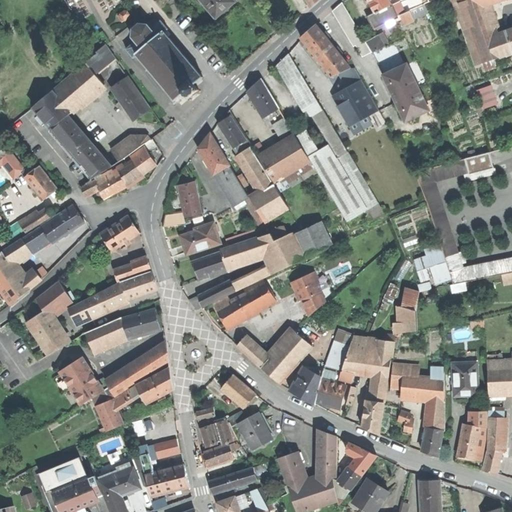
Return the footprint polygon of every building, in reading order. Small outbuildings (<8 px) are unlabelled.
[(201,0),(203,2),(217,18),(226,10),(236,2),(234,0),(201,0)] [(370,0),(376,12),(393,4),(390,0),(370,0)] [(454,0),(478,65),(482,63),(462,8),(459,0),(454,0)] [(482,63),(508,54),(501,34),(489,0),(462,8),(482,63)] [(364,56),(372,51),(344,1),(334,10),(355,45),(357,44),(364,56)] [(402,1),(394,4),(399,15),(401,14),(407,12),(402,1)] [(394,3),(393,4),(376,12),(369,15),(376,29),(391,21),(396,19),(396,20),(403,17),(401,14),(399,15),(394,4),(394,3)] [(119,14),(123,21),(130,17),(130,14),(127,10),(125,10),(119,14)] [(411,10),(407,12),(401,14),(403,17),(406,25),(416,20),(411,10)] [(405,25),(406,25),(403,17),(396,20),(396,19),(391,21),(393,24),(402,19),(405,25)] [(157,18),(149,23),(152,27),(159,21),(157,18)] [(169,28),(162,19),(159,21),(152,27),(149,23),(141,22),(133,28),(133,36),(136,40),(127,49),(134,57),(138,54),(176,101),(184,93),(189,99),(191,98),(199,90),(200,89),(196,84),(205,76),(166,32),(169,28)] [(302,37),(321,61),(337,49),(317,25),(310,31),(302,37)] [(92,43),(96,41),(88,28),(84,30),(92,43)] [(511,29),(501,34),(508,54),(511,52),(511,29)] [(97,52),(98,53),(108,65),(117,58),(106,44),(97,52)] [(86,54),(91,60),(97,54),(93,49),(86,54)] [(351,67),(337,49),(321,61),(333,76),(351,67)] [(313,116),(314,116),(325,109),(291,52),(278,65),(306,111),(309,110),(313,116)] [(91,60),(87,63),(97,74),(108,65),(98,53),(97,54),(91,60)] [(87,63),(54,91),(72,113),(106,84),(97,74),(87,63)] [(396,70),(385,75),(407,120),(430,109),(408,64),(396,70)] [(352,108),(368,98),(350,73),(335,84),(341,93),(352,108)] [(150,109),(128,77),(113,88),(121,101),(126,107),(135,120),(143,114),(150,109)] [(265,117),(281,107),(264,78),(256,85),(250,91),(265,117)] [(480,89),(486,108),(500,103),(493,85),(480,89)] [(201,92),(199,90),(191,98),(193,100),(201,92)] [(34,107),(53,129),(69,115),(72,113),(54,91),(34,107)] [(121,110),(126,107),(121,101),(117,104),(121,110)] [(377,104),(366,111),(377,128),(387,121),(377,104)] [(336,153),(347,146),(337,129),(325,109),(314,116),(330,144),(336,153)] [(337,129),(347,146),(377,128),(366,111),(337,129)] [(95,177),(113,166),(69,115),(53,129),(84,166),(95,177)] [(239,145),(248,139),(233,115),(221,122),(236,147),(239,145)] [(273,125),(285,144),(298,136),(286,117),(273,125)] [(298,136),(310,156),(320,150),(308,130),(298,136)] [(200,148),(215,173),(231,164),(212,133),(206,141),(200,148)] [(113,151),(120,161),(144,144),(151,140),(148,135),(135,135),(113,151)] [(274,181),(312,158),(310,156),(298,136),(285,144),(277,149),(268,154),(261,159),(274,181)] [(144,144),(146,147),(148,150),(150,149),(155,150),(159,147),(153,138),(151,140),(144,144)] [(252,146),(248,139),(239,145),(243,152),(252,146)] [(253,146),(261,159),(268,154),(260,142),(253,146)] [(338,157),(336,153),(330,144),(325,147),(320,150),(310,156),(312,158),(318,169),(338,157)] [(275,184),(252,146),(243,152),(266,189),(275,184)] [(348,148),(347,146),(336,153),(338,157),(348,148)] [(17,177),(23,172),(25,170),(7,147),(0,152),(0,155),(5,162),(11,170),(11,172),(14,176),(17,177)] [(131,157),(133,160),(144,174),(150,169),(157,164),(148,150),(146,147),(131,157)] [(350,150),(338,157),(318,169),(349,221),(369,209),(381,202),(350,150)] [(488,153),(466,158),(469,171),(491,166),(488,153)] [(416,172),(427,197),(440,193),(435,180),(469,171),(466,158),(416,172)] [(144,174),(133,160),(119,169),(128,185),(144,174)] [(246,200),(251,197),(245,188),(238,177),(231,164),(215,173),(235,206),(246,200)] [(23,172),(26,177),(35,170),(31,165),(25,170),(23,172)] [(26,177),(44,200),(52,194),(58,189),(40,166),(35,170),(26,177)] [(101,189),(105,197),(117,192),(128,186),(128,185),(119,169),(115,172),(114,170),(96,180),(101,189)] [(244,173),(238,177),(245,188),(250,185),(244,173)] [(87,196),(101,189),(96,180),(83,187),(87,196)] [(182,193),(183,201),(199,198),(196,181),(195,181),(181,184),(180,184),(182,193)] [(289,206),(275,184),(266,189),(261,192),(252,198),(266,220),(289,206)] [(429,203),(444,250),(446,256),(459,252),(440,193),(427,197),(429,203)] [(268,223),(266,220),(252,198),(252,197),(251,197),(246,200),(262,227),(268,223)] [(183,201),(186,217),(194,215),(194,214),(201,213),(199,198),(183,201)] [(387,212),(381,202),(369,209),(375,218),(387,212)] [(86,222),(75,205),(43,226),(52,240),(54,243),(69,233),(86,222)] [(51,207),(30,220),(36,228),(56,215),(51,207)] [(186,223),(184,213),(166,215),(164,226),(186,223)] [(103,232),(114,250),(126,242),(131,240),(142,232),(136,222),(131,215),(103,232)] [(29,217),(20,222),(27,233),(36,228),(30,220),(29,217)] [(0,234),(0,237),(6,247),(27,233),(20,222),(12,227),(4,232),(0,234)] [(186,245),(188,254),(222,243),(215,222),(197,228),(198,231),(183,236),(186,245)] [(273,233),(268,223),(262,227),(266,235),(273,233)] [(2,229),(4,232),(12,227),(10,224),(2,229)] [(43,226),(24,238),(31,249),(33,252),(52,240),(43,226)] [(229,239),(232,246),(260,237),(264,235),(261,228),(229,239)] [(277,240),(273,233),(266,235),(264,235),(260,237),(267,251),(273,263),(277,271),(277,272),(307,258),(294,231),(277,240)] [(222,250),(223,252),(227,265),(261,254),(267,251),(260,237),(232,246),(222,250)] [(24,238),(5,250),(13,261),(31,249),(24,238)] [(0,287),(12,305),(31,289),(26,280),(13,261),(5,250),(0,254),(0,287)] [(424,279),(437,275),(451,270),(449,267),(446,256),(444,250),(418,259),(424,279)] [(459,252),(446,256),(449,267),(462,263),(467,261),(464,251),(459,252)] [(198,270),(201,278),(229,269),(227,265),(223,252),(195,261),(198,270)] [(130,278),(154,270),(149,255),(133,261),(134,263),(126,266),(130,278)] [(489,277),(511,271),(511,257),(486,263),(489,277)] [(237,291),(277,271),(273,263),(233,283),(237,291)] [(455,284),(489,277),(486,263),(464,267),(462,263),(449,267),(451,270),(453,277),(455,284)] [(121,281),(130,278),(126,266),(117,269),(121,281)] [(43,267),(37,271),(43,279),(48,274),(43,267)] [(154,270),(123,281),(130,299),(159,288),(157,280),(154,270)] [(439,282),(453,277),(451,270),(437,275),(439,282)] [(37,271),(26,280),(31,289),(43,279),(37,271)] [(314,272),(293,282),(297,292),(298,292),(302,300),(305,298),(307,303),(312,314),(325,303),(319,292),(322,290),(314,272)] [(247,289),(248,292),(259,311),(277,300),(266,279),(247,289)] [(203,307),(237,291),(233,283),(232,280),(200,295),(203,307)] [(38,298),(46,310),(51,317),(54,315),(58,312),(69,304),(74,299),(61,281),(38,298)] [(123,281),(112,286),(119,303),(130,299),(123,281)] [(112,286),(98,293),(105,309),(119,303),(112,286)] [(403,333),(419,330),(418,310),(421,291),(408,287),(405,307),(400,306),(402,323),(403,333)] [(224,319),(229,327),(259,311),(248,292),(232,301),(218,309),(224,319)] [(77,304),(74,299),(69,304),(71,308),(78,321),(105,309),(98,293),(77,304)] [(198,309),(203,307),(200,295),(199,294),(190,299),(198,309)] [(215,303),(218,309),(232,301),(229,295),(215,303)] [(129,336),(130,339),(162,329),(159,319),(156,309),(124,318),(129,336)] [(35,317),(28,321),(49,355),(53,352),(60,348),(70,341),(58,322),(54,315),(51,317),(46,310),(35,317)] [(58,312),(54,315),(58,322),(63,319),(58,312)] [(94,350),(129,336),(124,318),(123,316),(87,332),(94,350)] [(295,329),(270,358),(262,367),(281,383),(314,345),(295,329)] [(238,345),(262,367),(270,358),(246,336),(238,345)] [(355,336),(351,348),(343,370),(355,373),(356,372),(363,352),(369,338),(355,336)] [(395,341),(369,338),(363,352),(392,357),(394,357),(395,347),(395,341)] [(334,352),(326,366),(337,369),(343,370),(351,348),(337,343),(334,352)] [(168,346),(154,354),(161,367),(170,362),(168,346)] [(64,354),(60,348),(53,352),(57,358),(64,354)] [(392,357),(363,352),(356,372),(374,374),(390,376),(392,357)] [(154,354),(130,369),(138,382),(161,367),(154,354)] [(52,377),(74,410),(95,397),(106,390),(99,381),(93,370),(84,356),(52,377)] [(511,358),(489,360),(489,370),(511,368),(511,358)] [(477,362),(453,364),(455,396),(466,395),(480,394),(477,362)] [(394,374),(405,375),(419,377),(420,366),(395,364),(394,374)] [(317,366),(312,374),(323,380),(325,371),(325,370),(317,366)] [(170,367),(139,384),(142,392),(148,403),(174,390),(172,380),(170,367)] [(433,367),(432,378),(445,379),(445,368),(433,367)] [(490,392),(511,391),(511,368),(489,370),(490,392)] [(111,387),(117,395),(138,382),(130,369),(110,382),(109,383),(111,387)] [(303,395),(317,403),(318,401),(323,380),(312,374),(303,369),(292,389),(303,395)] [(335,376),(353,381),(355,373),(343,370),(337,369),(336,373),(335,376)] [(245,383),(234,374),(223,388),(246,407),(258,393),(245,383)] [(387,402),(390,376),(374,374),(371,399),(386,401),(387,402)] [(392,385),(404,386),(405,375),(394,374),(392,385)] [(418,398),(431,399),(446,400),(445,379),(432,378),(419,377),(405,375),(404,386),(403,397),(418,398)] [(106,390),(111,387),(109,383),(110,382),(106,376),(99,381),(106,390)] [(347,386),(323,380),(318,401),(330,405),(341,408),(347,386)] [(117,408),(142,392),(139,384),(118,397),(113,399),(117,408)] [(348,403),(354,404),(358,388),(352,386),(348,403)] [(95,397),(98,405),(110,400),(106,390),(95,397)] [(90,440),(108,431),(98,405),(95,397),(75,412),(90,440)] [(123,425),(117,408),(113,399),(110,400),(98,405),(108,431),(123,425)] [(381,434),(386,401),(371,399),(367,399),(364,425),(371,429),(381,434)] [(431,399),(428,426),(444,429),(446,430),(446,400),(431,399)] [(197,419),(216,417),(215,407),(196,409),(197,419)] [(473,411),(473,424),(483,426),(487,427),(488,410),(473,411)] [(234,425),(239,422),(248,418),(244,411),(228,419),(229,421),(232,421),(234,425)] [(239,422),(254,450),(275,438),(270,428),(265,420),(260,411),(248,418),(239,422)] [(398,422),(406,423),(406,421),(407,421),(407,417),(411,418),(411,414),(399,413),(398,422)] [(505,417),(491,416),(489,449),(503,450),(503,447),(507,447),(507,437),(504,437),(505,428),(505,417)] [(222,440),(224,444),(240,438),(234,425),(232,421),(229,421),(228,419),(214,424),(219,441),(222,440)] [(137,437),(147,435),(144,421),(135,422),(137,437)] [(406,423),(405,431),(413,432),(414,421),(411,421),(407,421),(406,421),(406,423)] [(473,424),(466,423),(463,432),(460,455),(468,457),(477,459),(483,426),(473,424)] [(220,442),(219,441),(214,424),(203,427),(206,436),(209,446),(220,442)] [(444,429),(428,426),(423,450),(439,456),(444,429)] [(487,427),(483,426),(477,459),(482,460),(487,427)] [(320,429),(319,464),(338,464),(338,436),(329,433),(320,429)] [(238,440),(231,443),(236,458),(245,454),(238,440)] [(355,455),(358,456),(364,448),(350,441),(348,450),(351,453),(355,455)] [(146,470),(147,473),(155,471),(148,443),(139,446),(142,456),(146,470)] [(207,459),(208,467),(233,459),(236,458),(231,443),(205,452),(207,459)] [(351,465),(363,474),(378,454),(370,450),(364,448),(358,456),(355,459),(351,465)] [(499,473),(503,450),(489,449),(485,469),(499,473)] [(280,457),(291,487),(305,482),(294,452),(280,457)] [(55,488),(57,491),(80,481),(91,477),(93,476),(93,475),(80,480),(79,477),(89,473),(82,455),(42,472),(46,483),(49,490),(55,488)] [(140,472),(146,470),(142,456),(135,458),(140,472)] [(100,480),(111,511),(129,511),(128,507),(132,506),(130,502),(126,503),(123,495),(142,487),(134,467),(131,461),(118,467),(120,472),(100,480)] [(265,463),(255,466),(257,473),(267,469),(265,463)] [(147,473),(152,496),(169,492),(170,496),(177,494),(176,490),(191,487),(188,475),(185,464),(155,471),(147,473)] [(319,464),(321,476),(333,472),(334,473),(338,473),(338,464),(319,464)] [(353,489),(363,474),(351,465),(340,480),(353,489)] [(212,487),(215,493),(259,479),(257,473),(255,466),(210,481),(212,487)] [(321,476),(305,482),(291,487),(299,511),(301,511),(339,499),(339,496),(334,476),(334,473),(333,472),(321,476)] [(93,476),(91,477),(100,497),(104,495),(96,475),(93,476)] [(338,478),(334,476),(339,496),(344,497),(338,478)] [(72,511),(83,507),(101,500),(100,497),(91,477),(80,481),(57,491),(54,492),(62,511),(72,511)] [(379,485),(369,479),(355,502),(371,511),(376,511),(390,491),(379,485)] [(431,480),(422,480),(423,511),(442,511),(440,479),(431,480)] [(253,490),(261,511),(270,509),(258,487),(253,490)] [(27,507),(36,504),(32,493),(23,495),(27,507)] [(243,494),(237,496),(240,504),(246,502),(243,494)] [(222,511),(242,511),(240,504),(237,496),(219,502),(222,511)] [(153,502),(155,510),(169,505),(166,498),(153,502)] [(402,502),(401,511),(408,511),(409,502),(402,502)]
